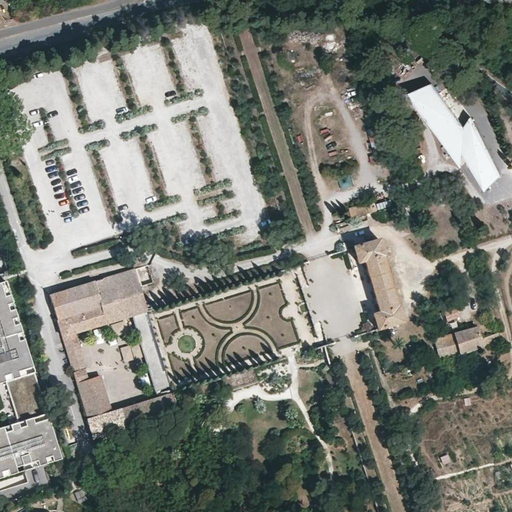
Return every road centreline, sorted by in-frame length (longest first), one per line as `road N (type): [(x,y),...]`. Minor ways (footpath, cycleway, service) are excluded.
road 1 (track): [(511,240),(405,272),(388,224),(199,272),(119,250),(29,273)]
road 2 (track): [(511,390),(429,410),(413,428),(442,511)]
road 3 (secondary): [(0,49),(182,0)]
road 4 (unknown): [(68,263),(15,92)]
road 5 (unknown): [(98,74),(144,220)]
road 6 (unknown): [(188,205),(142,63)]
road 7 (residential): [(406,0),(511,96)]
